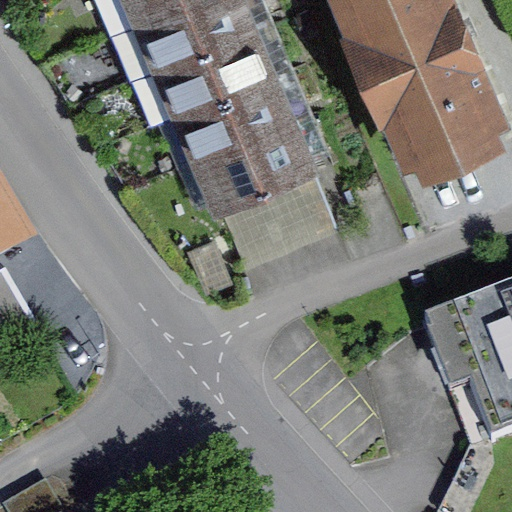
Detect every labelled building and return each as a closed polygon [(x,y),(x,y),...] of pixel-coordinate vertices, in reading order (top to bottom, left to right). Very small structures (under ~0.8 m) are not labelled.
[(116,0),(129,29),(198,0),(116,0)] [(242,0),(198,0),(129,29),(148,75),(255,30),(242,0)] [(298,0),(304,13),(327,3),(325,0),(298,0)] [(325,0),(327,3),(397,170),(507,125),(454,0),(325,0)] [(255,30),(148,75),(167,122),(275,78),(255,30)] [(275,78),(167,122),(186,167),(294,123),(275,78)] [(294,123),(186,167),(205,212),(312,167),(294,123)] [(0,272),(35,253),(0,191),(0,272)] [(511,441),(511,303),(424,338),(471,457),(511,441)]
